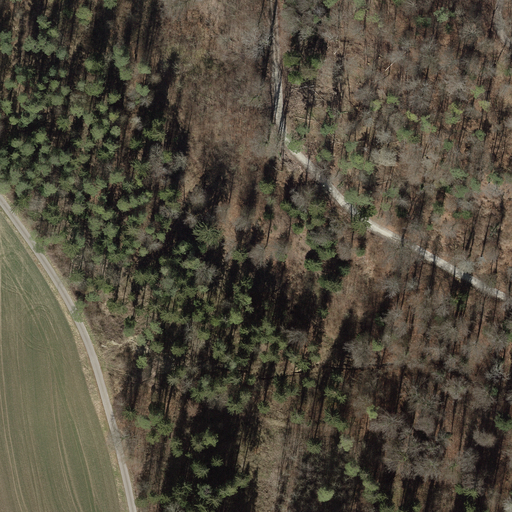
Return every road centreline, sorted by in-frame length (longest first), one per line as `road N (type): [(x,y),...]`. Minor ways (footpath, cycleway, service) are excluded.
road 1 (track): [(149,0),(182,136),(218,210),(313,330),(380,360)]
road 2 (track): [(273,0),(281,120),(298,153),(359,216),(511,299)]
